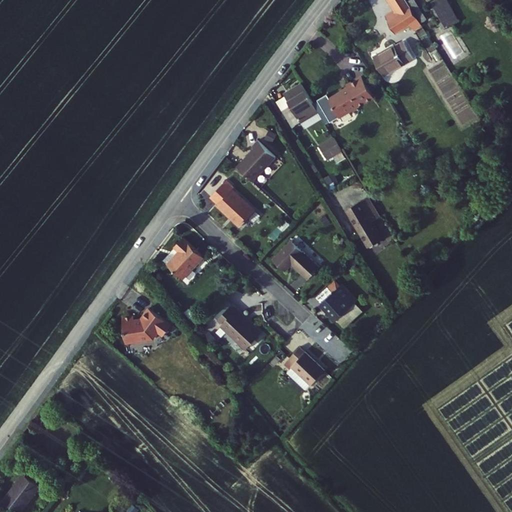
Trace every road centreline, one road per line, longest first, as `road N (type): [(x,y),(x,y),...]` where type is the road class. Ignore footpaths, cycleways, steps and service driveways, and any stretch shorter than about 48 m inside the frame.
road 1 (residential): [(174,199),(0,439)]
road 2 (residential): [(321,0),(174,199)]
road 3 (residential): [(174,199),(306,318)]
